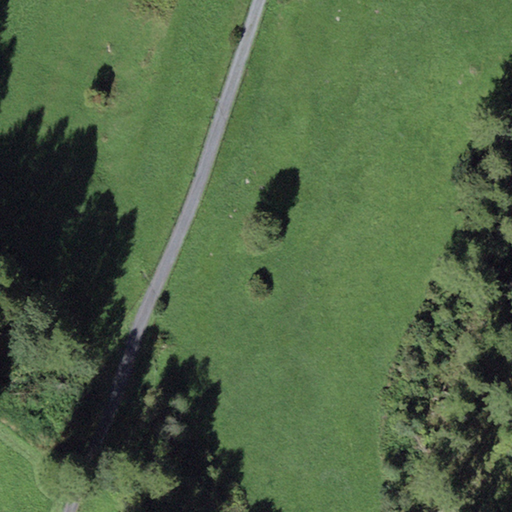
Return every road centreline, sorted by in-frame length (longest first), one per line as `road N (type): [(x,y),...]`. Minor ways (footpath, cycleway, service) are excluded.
road 1 (track): [(124,364),(262,0)]
road 2 (track): [(73,511),(124,364)]
